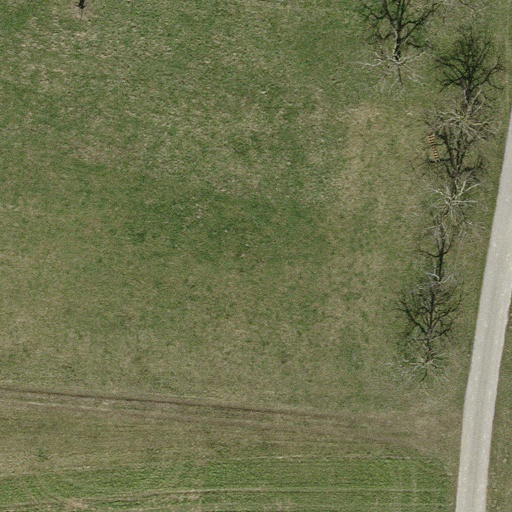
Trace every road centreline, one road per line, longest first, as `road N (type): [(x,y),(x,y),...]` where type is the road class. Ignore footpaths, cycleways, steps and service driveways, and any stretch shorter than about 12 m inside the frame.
road 1 (track): [(0,388),(480,422)]
road 2 (track): [(511,213),(473,511)]
